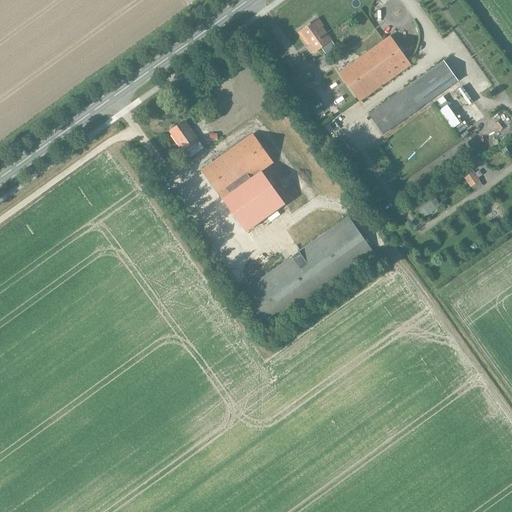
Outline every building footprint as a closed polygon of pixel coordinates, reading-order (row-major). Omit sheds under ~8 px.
[(314,54),(331,42),(321,27),(319,28),(314,22),(301,32),(310,45),(309,47),(314,54)] [(360,102),(411,66),(390,37),(339,73),(360,102)] [(383,135),(419,109),(459,81),(444,61),(369,115),(383,135)] [(184,152),(199,142),(185,122),(170,132),(184,152)] [(213,132),(214,145),(224,144),(224,132),(213,132)] [(253,135),(202,171),(223,200),(262,172),(273,164),(253,135)] [(284,203),(262,172),(223,200),(245,231),(284,203)] [(479,175),(470,181),(476,191),(485,186),(479,175)] [(348,217),(263,278),(243,293),(268,329),(374,253),(348,217)] [(288,234),(281,239),(289,250),(295,245),(288,234)] [(263,257),(270,265),(275,261),(267,253),(263,257)]
